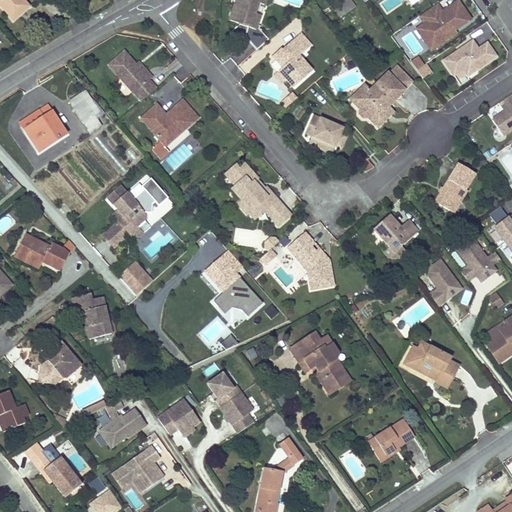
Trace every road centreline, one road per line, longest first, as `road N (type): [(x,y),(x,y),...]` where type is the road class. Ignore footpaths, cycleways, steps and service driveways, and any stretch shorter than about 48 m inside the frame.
road 1 (residential): [(511,77),(342,213),(150,0)]
road 2 (residential): [(0,149),(129,297)]
road 3 (residential): [(0,86),(150,0)]
road 4 (residential): [(403,511),(511,442)]
